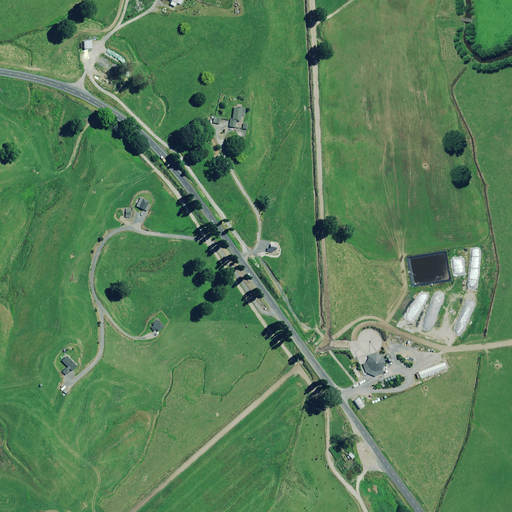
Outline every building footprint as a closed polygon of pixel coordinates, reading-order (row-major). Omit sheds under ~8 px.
[(91,48),(91,41),(83,41),(84,49),(91,48)] [(245,109),(233,108),(231,119),(229,119),(228,127),(235,128),(236,121),(240,121),(241,115),(244,116),(245,109)] [(148,202),(140,198),(136,206),(146,211),(149,205),(147,204),(148,202)] [(162,328),(156,320),(152,324),(153,326),(150,328),(153,331),(156,329),(157,331),(162,328)] [(381,368),(382,367),(383,366),(384,365),(384,363),(384,362),(384,360),(383,359),(383,357),(382,356),(381,355),(379,354),(378,354),(377,353),(375,353),(374,354),(372,354),(371,355),(370,356),(369,357),(368,358),(367,359),(367,361),(367,362),(362,364),(365,373),(374,377),(383,374),(381,368)] [(62,372),(65,375),(69,372),(68,371),(70,369),(71,371),(76,366),(66,356),(61,361),(67,367),(66,369),(65,368),(62,372)] [(446,368),(444,363),(415,373),(417,379),(446,368)] [(394,375),(380,382),(381,384),(395,378),(394,375)] [(364,406),(358,397),(353,401),(359,409),(364,406)]
